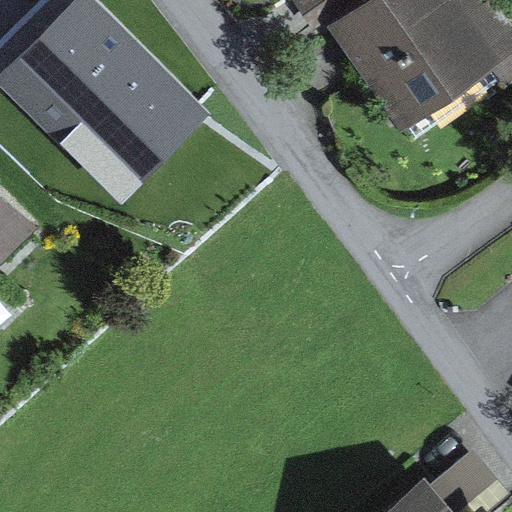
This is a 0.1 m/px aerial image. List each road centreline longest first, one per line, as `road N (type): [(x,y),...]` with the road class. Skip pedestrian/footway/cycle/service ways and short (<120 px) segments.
road 1 (residential): [(395,281),(182,0)]
road 2 (residential): [(511,444),(395,281)]
road 3 (residential): [(511,193),(395,281)]
